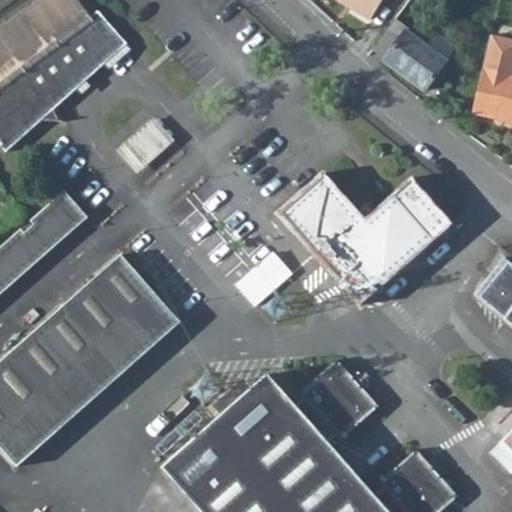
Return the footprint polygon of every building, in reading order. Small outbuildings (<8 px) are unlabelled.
[(0,57),(43,116),(74,89),(84,81),(101,66),(121,49),(94,16),(90,19),(75,0),(35,0),(0,26),(0,57)] [(338,0),(372,20),(383,0),(338,0)] [(125,45),(98,13),(94,16),(121,49),(125,45)] [(385,60),(424,91),(456,50),(436,35),(428,46),(408,31),(410,28),(398,17),(374,50),(386,58),(385,60)] [(121,49),(101,66),(105,72),(130,50),(125,45),(121,49)] [(0,147),(3,151),(43,116),(0,57),(0,147)] [(508,116),(511,116),(511,73),(485,67),(475,112),(507,120),(508,116)] [(84,81),(74,89),(79,95),(89,86),(84,81)] [(435,102),(448,112),(457,102),(444,91),(435,102)] [(157,115),(119,147),(139,171),(177,139),(157,115)] [(349,283),(346,285),(359,305),(380,287),(378,283),(381,280),(384,283),(451,224),(412,179),(364,219),(324,174),(281,213),(343,282),(346,279),(349,283)] [(0,294),(89,216),(65,190),(30,220),(35,224),(26,231),(22,227),(0,247),(0,294)] [(238,281),(257,305),(296,273),(277,250),(238,281)] [(121,253),(0,359),(0,444),(17,464),(181,320),(121,253)] [(511,264),(503,257),(472,294),(502,318),(511,325),(511,264)] [(438,511),(459,494),(419,449),(379,482),(383,487),(375,493),(329,440),(337,434),(342,439),(381,405),(343,362),(340,359),(302,392),(306,398),(298,404),(271,373),(164,465),(203,511),(438,511)] [(511,428),(502,438),(511,447),(511,428)]
